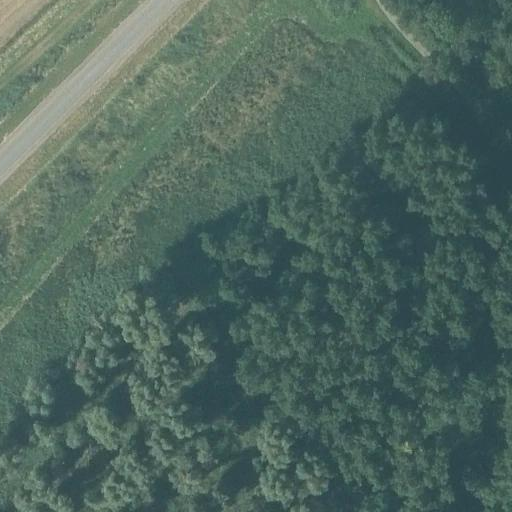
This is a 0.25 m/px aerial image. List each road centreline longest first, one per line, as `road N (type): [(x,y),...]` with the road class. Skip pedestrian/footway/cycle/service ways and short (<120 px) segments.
road 1 (unclassified): [(0,168),(168,0)]
road 2 (track): [(0,85),(94,0)]
